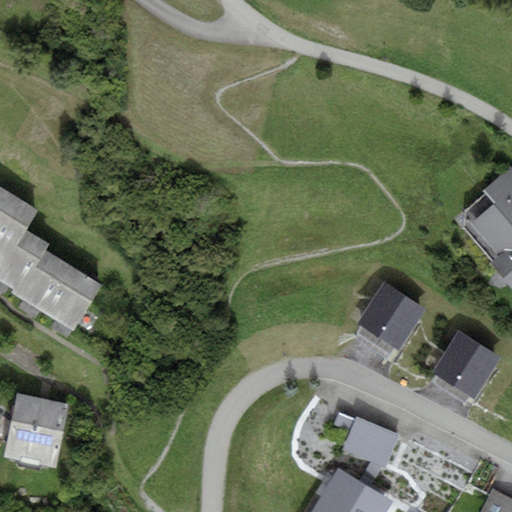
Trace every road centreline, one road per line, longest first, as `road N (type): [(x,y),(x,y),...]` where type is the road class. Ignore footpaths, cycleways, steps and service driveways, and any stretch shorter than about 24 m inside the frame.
road 1 (residential): [(212,511),(217,430),(241,389),(277,367),(311,362),(344,370),(511,455)]
road 2 (residential): [(511,125),(390,69),(303,46),(252,22),(228,0)]
